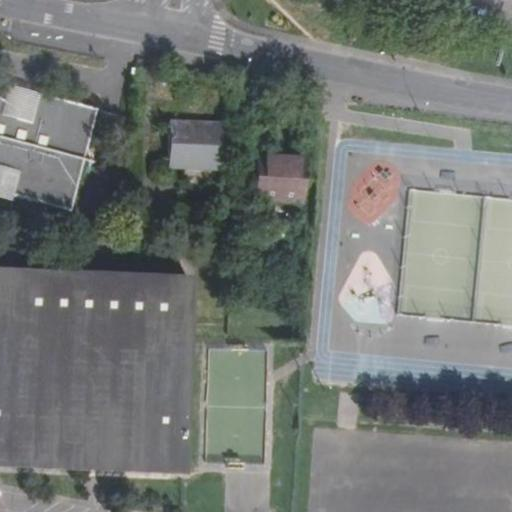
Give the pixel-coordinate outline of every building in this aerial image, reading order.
[(29,124),(37,97),(11,89),(6,105),(18,115),(17,121),(29,124)] [(0,190),(4,178),(14,180),(10,199),(69,216),(96,113),(37,97),(29,124),(17,121),(18,115),(6,105),(0,101),(0,190)] [(168,122),(166,171),(222,172),(223,123),(168,122)] [(255,157),(253,204),(302,206),(304,159),(255,157)] [(376,213),(393,199),(374,176),(357,190),(376,213)] [(0,202),(8,205),(10,199),(14,180),(4,178),(0,190),(0,202)] [(0,457),(182,465),(188,283),(0,275),(0,457)] [(182,465),(0,457),(0,470),(181,478),(182,465)]
